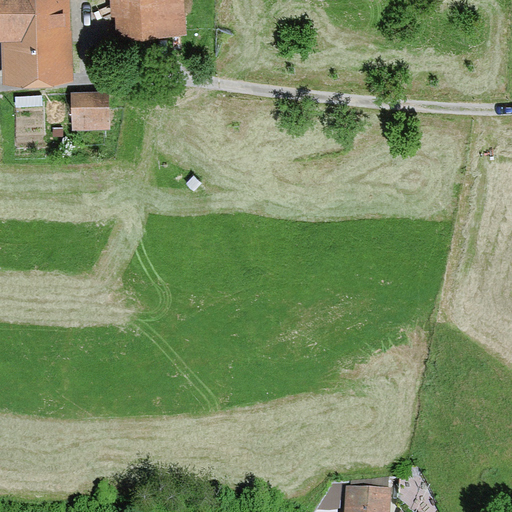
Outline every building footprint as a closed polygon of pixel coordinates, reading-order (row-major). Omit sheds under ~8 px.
[(69,0),(0,0),(0,31),(3,31),(4,76),(72,73),(69,0)] [(186,0),(119,0),(120,31),(187,28),(186,0)] [(110,89),(74,90),(75,122),(111,121),(110,89)] [(45,91),(17,93),(18,104),(45,102),(45,91)] [(399,479),(387,480),(386,491),(384,511),(401,511),(398,508),(399,489),(399,479)] [(384,511),(386,491),(349,489),(347,511),(384,511)] [(428,511),(431,507),(399,489),(398,508),(401,511),(428,511)]
